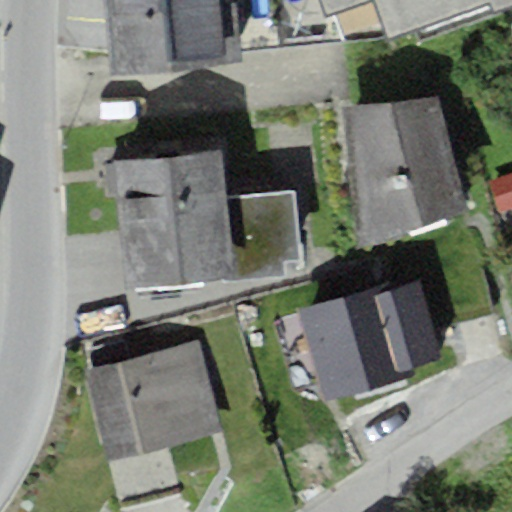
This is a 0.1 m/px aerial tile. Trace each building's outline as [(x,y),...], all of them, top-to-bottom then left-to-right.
[(222,0),(103,0),(109,74),(238,63),(233,1),(223,2),(222,0)] [(511,0),(318,0),(323,13),(360,0),(376,0),(392,44),(511,1),(511,0)] [(440,96),(339,107),(359,245),(469,215),(440,96)] [(226,199),(221,150),(113,161),(127,289),(234,278),(226,199)] [(226,199),(234,278),(300,271),(292,192),(226,199)] [(301,310),(315,354),(398,329),(396,321),(409,317),(397,280),(301,310)] [(329,400),(412,374),(398,329),(315,354),(329,400)] [(199,339),(84,369),(109,464),(225,433),(199,339)]
